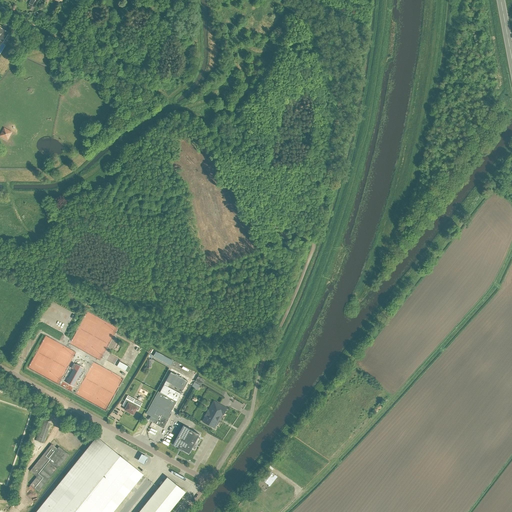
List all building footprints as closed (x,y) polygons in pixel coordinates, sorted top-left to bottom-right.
[(0,40),(3,42),(8,33),(0,27),(0,40)] [(4,130),(2,135),(7,138),(10,132),(4,130)] [(171,366),(173,361),(156,352),(153,356),(171,366)] [(130,367),(128,366),(119,362),(117,366),(125,371),(127,372),(130,367)] [(73,369),(66,382),(73,386),(83,368),(76,364),(74,363),(71,368),(73,369)] [(170,413),(181,394),(183,390),(188,381),(171,372),(166,381),(160,392),(158,391),(152,403),(146,413),(154,418),(152,422),(163,428),(171,413),(170,413)] [(138,411),(142,403),(135,399),(133,403),(125,399),(124,401),(128,402),(125,407),(124,410),(133,414),(135,409),(137,410),(138,411)] [(223,415),(227,408),(215,402),(209,411),(208,410),(205,416),(206,416),(203,422),(214,428),(216,424),(221,414),(223,415)] [(36,441),(43,443),(51,422),(43,419),(36,441)] [(189,454),(199,434),(183,426),(173,445),(189,454)] [(112,511),(142,475),(95,437),(35,511),(112,511)] [(30,485),(38,492),(58,466),(59,467),(69,455),(60,447),(58,450),(51,444),(29,471),(36,477),(30,485)] [(146,464),(150,457),(143,453),(139,460),(146,464)] [(270,486),(277,476),(268,469),(260,478),(270,486)] [(169,511),(186,492),(167,477),(138,511),(169,511)]
